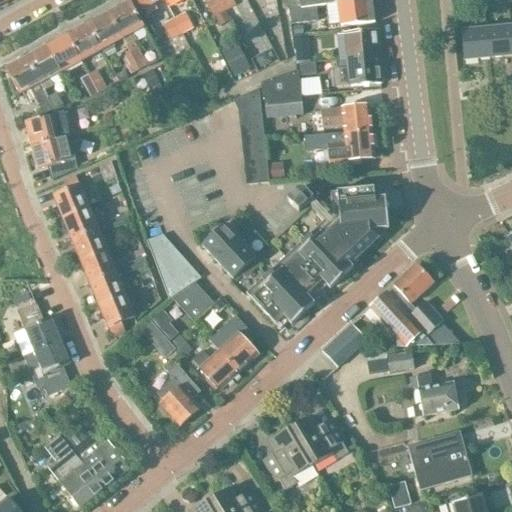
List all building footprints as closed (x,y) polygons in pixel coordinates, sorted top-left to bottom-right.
[(163,0),(162,0),(134,0),(141,12),(163,0)] [(209,0),(204,3),(213,19),(225,12),(218,0),(209,0)] [(218,0),(225,12),(229,20),(240,15),(231,0),(218,0)] [(371,1),(373,1),(372,0),(286,0),(288,11),(316,8),(337,5),(371,1)] [(374,24),(371,1),(337,5),(341,29),(374,24)] [(143,29),(130,5),(109,16),(126,48),(136,43),(132,35),(143,29)] [(288,11),(291,26),(319,22),(316,8),(288,11)] [(182,35),(193,30),(185,14),(174,20),(182,35)] [(126,48),(109,16),(88,28),(101,52),(104,56),(114,50),(113,45),(122,41),(126,48)] [(182,35),(174,20),(163,25),(171,41),(182,35)] [(101,52),(88,28),(68,39),(81,63),(101,52)] [(511,57),(509,29),(485,32),(488,59),(511,57)] [(488,59),(485,32),(460,34),(463,62),(488,59)] [(379,56),(376,33),(345,36),(346,49),(338,50),(339,61),(379,56)] [(306,36),(293,37),(295,57),(308,56),(306,36)] [(81,63),(68,39),(47,50),(60,74),(81,63)] [(237,47),(222,55),(234,79),(249,71),(237,47)] [(27,61),(43,92),(51,88),(47,81),(60,74),(47,50),(27,61)] [(139,72),(147,68),(138,50),(129,55),(139,72)] [(139,72),(129,55),(121,59),(130,77),(139,72)] [(347,61),(339,62),(340,69),(348,69),(350,88),(381,85),(379,56),(347,60),(347,61)] [(43,92),(27,61),(5,73),(18,97),(29,91),(42,115),(53,110),(47,99),(43,92)] [(314,64),(298,65),(299,77),(315,76),(314,64)] [(150,71),(140,77),(149,92),(159,87),(150,71)] [(261,101),(264,101),(266,119),(303,115),(298,71),(260,85),(261,101)] [(103,85),(96,73),(89,77),(96,89),(103,85)] [(95,90),(89,77),(81,81),(88,94),(95,90)] [(259,91),(233,101),(238,113),(261,110),(259,91)] [(158,92),(142,96),(145,112),(161,109),(158,92)] [(54,95),(47,99),(53,110),(60,106),(54,95)] [(372,135),(369,108),(320,112),(322,130),(343,128),(344,138),(372,135)] [(68,139),(77,136),(69,109),(51,114),(52,118),(25,125),(31,148),(68,139)] [(261,110),(238,113),(239,126),(262,124),(261,110)] [(167,113),(155,117),(159,130),(171,127),(167,113)] [(239,126),(240,139),(263,137),(262,124),(239,126)] [(345,147),(327,149),(327,152),(323,152),(324,165),(328,165),(328,170),(348,169),(347,164),(374,161),(372,135),(344,138),(345,147)] [(240,139),(242,153),(265,150),(263,137),(240,139)] [(76,171),(68,139),(31,148),(37,172),(44,170),(47,184),(76,171)] [(243,166),(255,164),(266,163),(265,150),(242,153),(243,166)] [(255,164),(257,186),(268,185),(266,163),(255,164)] [(255,164),(243,166),(245,187),(257,186),(255,164)] [(282,164),(268,165),(269,181),(283,180),(282,164)] [(89,211),(80,189),(79,189),(75,180),(62,186),(66,194),(54,199),(63,222),(89,211)] [(245,295),(280,332),(288,324),(291,327),(314,305),(311,302),(327,288),(329,291),(352,269),(350,267),(384,235),(384,231),(388,231),(384,199),(380,200),(379,188),(329,193),(333,228),(325,229),(321,225),(245,295)] [(311,189),(296,191),(286,201),(298,214),(312,200),(311,189)] [(89,211),(63,222),(72,243),(98,233),(99,236),(114,230),(111,222),(96,228),(89,211)] [(125,216),(111,222),(114,230),(129,224),(125,216)] [(224,226),(201,247),(216,264),(240,243),(237,239),(224,226)] [(249,228),(243,233),(249,240),(256,235),(252,231),(249,228)] [(99,236),(98,233),(72,243),(81,265),(107,254),(99,236)] [(240,243),(216,264),(230,279),(232,281),(237,277),(256,260),(243,246),(249,240),(243,233),(237,239),(240,243)] [(162,237),(145,243),(168,302),(171,300),(194,284),(200,280),(162,237)] [(107,254),(81,265),(90,287),(116,276),(117,279),(132,273),(128,265),(114,271),(107,254)] [(142,259),(128,265),(132,273),(146,267),(142,259)] [(434,284),(417,266),(394,288),(401,296),(393,303),(400,310),(408,303),(410,306),(434,284)] [(154,285),(150,273),(137,278),(142,290),(154,285)] [(116,276),(90,287),(99,309),(125,298),(117,279),(116,276)] [(194,284),(171,300),(194,324),(213,307),(214,306),(194,284)] [(393,303),(387,295),(371,309),(396,337),(397,349),(432,348),(419,331),(408,319),(400,310),(393,303)] [(134,320),(125,298),(99,309),(112,340),(125,335),(121,326),(134,320)] [(214,306),(213,307),(219,313),(225,307),(219,301),(214,306)] [(419,330),(427,338),(443,323),(425,303),(408,319),(419,331),(419,330)] [(45,325),(37,307),(18,315),(34,353),(23,358),(23,360),(60,344),(51,322),(45,325)] [(161,313),(152,321),(166,338),(170,342),(177,336),(168,326),(171,323),(161,313)] [(237,319),(210,343),(220,354),(219,354),(240,377),(259,359),(249,348),(256,341),(237,319)] [(337,370),(367,343),(352,327),(322,354),(337,370)] [(179,337),(172,344),(185,358),(193,351),(179,336),(179,337)] [(70,369),(60,344),(23,360),(28,370),(39,365),(48,389),(44,391),(48,401),(71,391),(63,371),(70,369)] [(410,355),(389,360),(387,352),(366,356),(367,363),(366,364),(368,375),(389,372),(390,376),(414,371),(410,355)] [(219,354),(210,362),(203,354),(193,364),(200,372),(220,394),(240,377),(219,354)] [(200,412),(191,402),(199,394),(176,368),(167,377),(172,382),(157,396),(164,404),(160,407),(180,429),(200,412)] [(457,409),(459,406),(459,400),(455,398),(453,386),(431,389),(429,376),(410,380),(412,392),(419,391),(421,406),(412,408),(414,420),(424,418),(424,419),(458,413),(457,409)] [(336,464),(348,457),(334,432),(323,439),(311,420),(291,432),(313,469),(332,457),(336,464)] [(409,448),(406,431),(371,438),(377,458),(408,452),(408,449),(409,448)] [(293,480),(313,469),(291,432),(270,444),(281,463),(271,469),(285,494),(297,487),(293,480)] [(408,452),(420,493),(471,479),(464,453),(439,460),(434,442),(409,448),(408,449),(408,452)] [(129,473),(107,445),(83,464),(104,492),(129,473)] [(104,492),(83,464),(58,483),(80,511),(104,492)] [(260,511),(256,504),(253,506),(252,504),(242,510),(231,491),(211,503),(215,511),(260,511)] [(406,494),(390,498),(393,510),(409,506),(406,494)] [(485,511),(481,497),(444,508),(444,511),(485,511)] [(0,511),(18,511),(7,499),(0,504),(0,511)] [(215,511),(211,503),(195,511),(215,511)]
